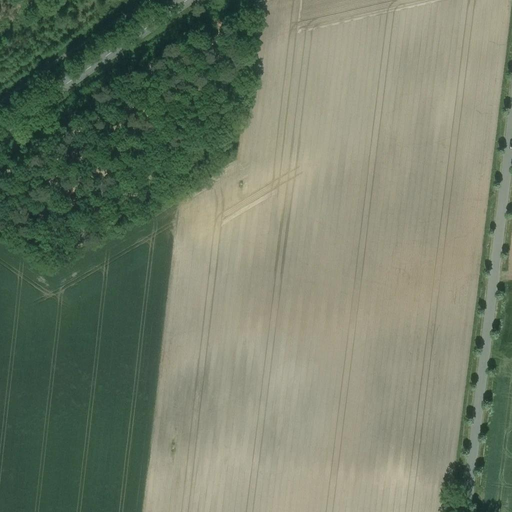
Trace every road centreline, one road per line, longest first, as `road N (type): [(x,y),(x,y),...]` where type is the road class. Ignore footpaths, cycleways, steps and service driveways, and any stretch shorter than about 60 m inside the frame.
road 1 (tertiary): [(466,511),(511,123)]
road 2 (tertiary): [(0,130),(183,0)]
